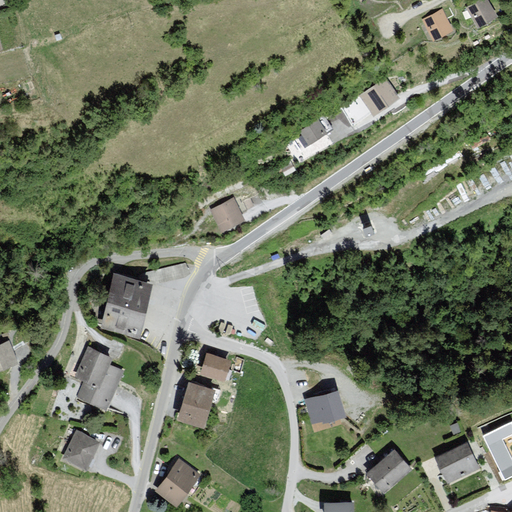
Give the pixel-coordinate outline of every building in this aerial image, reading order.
[(486,0),(478,0),(466,7),(479,29),(497,18),(486,0)] [(441,10),(423,19),(434,41),(452,31),(441,10)] [(385,77),(358,95),(371,115),(398,97),(385,77)] [(317,115),(291,131),(301,148),(327,132),(317,115)] [(229,197),(205,209),(215,231),(238,218),(229,197)] [(132,337),(147,282),(109,272),(94,327),(132,337)] [(3,339),(0,340),(0,366),(12,362),(3,339)] [(102,410),(119,371),(105,364),(108,357),(83,347),(70,376),(80,381),(73,397),(102,410)] [(225,358),(201,350),(194,371),(219,379),(225,358)] [(211,388),(184,380),(171,419),(199,428),(211,388)] [(341,413),(333,388),(300,397),(308,423),(341,413)] [(511,455),(504,436),(511,432),(511,418),(484,430),(504,477),(511,473),(511,455)] [(96,442),(72,429),(57,457),(81,470),(96,442)] [(477,466),(463,439),(431,455),(445,482),(477,466)] [(409,466),(391,446),(363,471),(381,491),(409,466)] [(175,456),(151,488),(172,504),(196,472),(175,456)] [(348,511),(349,498),(320,498),(319,511),(348,511)]
